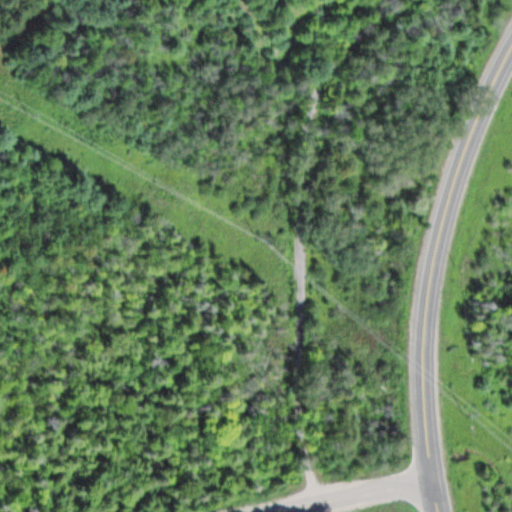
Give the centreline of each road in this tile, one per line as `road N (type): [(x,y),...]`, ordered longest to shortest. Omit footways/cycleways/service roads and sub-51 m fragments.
road 1 (tertiary): [(437,511),(423,385),(431,274),(467,145),(511,56)]
road 2 (track): [(313,501),(299,377),(295,214),(321,86)]
road 3 (residential): [(432,480),(270,511)]
